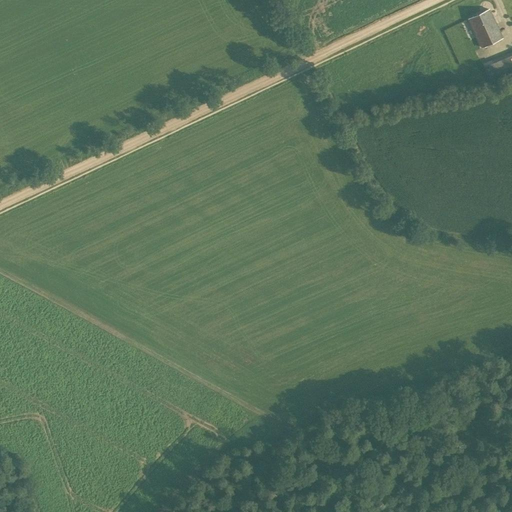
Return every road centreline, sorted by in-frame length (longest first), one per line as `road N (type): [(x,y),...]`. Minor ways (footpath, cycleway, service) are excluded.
road 1 (track): [(0,273),(310,446),(425,467),(511,441)]
road 2 (track): [(0,204),(436,0)]
